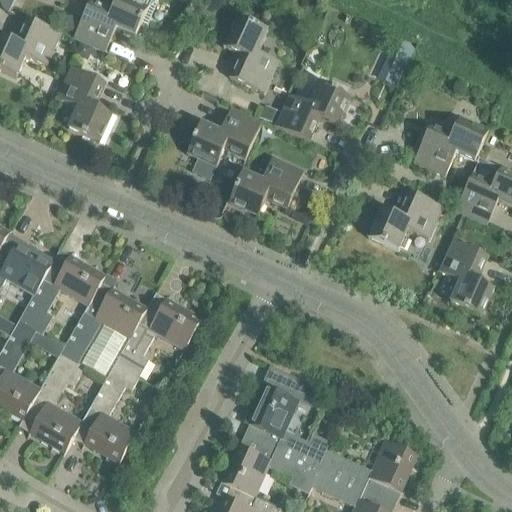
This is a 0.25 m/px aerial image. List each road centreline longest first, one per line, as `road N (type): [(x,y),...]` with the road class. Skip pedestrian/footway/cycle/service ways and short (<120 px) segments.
road 1 (residential): [(162,511),(269,274)]
road 2 (residential): [(458,436),(367,325),(304,290)]
road 3 (residential): [(121,203),(185,45)]
road 4 (residential): [(304,290),(361,132)]
road 5 (residential): [(269,274),(121,203)]
road 6 (residential): [(458,436),(511,307)]
road 7 (residential): [(121,203),(0,152)]
